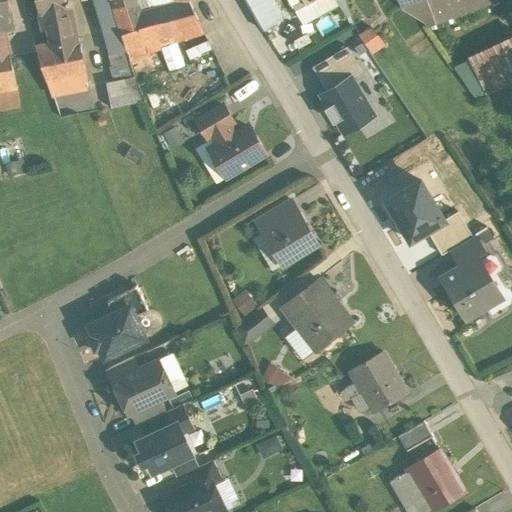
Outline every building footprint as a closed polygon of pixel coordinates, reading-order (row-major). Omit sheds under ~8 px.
[(7,0),(0,0),(0,31),(5,30),(13,28),(7,0)] [(110,0),(35,0),(38,13),(67,8),(66,5),(68,5),(68,1),(66,1),(65,0),(92,0),(102,31),(103,32),(119,26),(115,12),(110,0)] [(110,0),(115,12),(122,35),(139,28),(135,17),(133,11),(131,12),(130,8),(135,6),(133,0),(110,0)] [(145,0),(150,11),(135,17),(139,28),(122,35),(129,58),(161,47),(159,44),(173,40),(175,43),(203,32),(187,0),(145,0)] [(270,0),(244,0),(257,23),(262,31),(281,20),(270,0)] [(315,0),(306,5),(292,13),(298,25),(335,3),(333,0),(315,0)] [(497,0),(423,0),(401,8),(423,23),(424,25),(449,16),(450,18),(497,1),(497,0)] [(67,8),(38,13),(43,29),(47,29),(50,43),(50,45),(73,40),(73,39),(67,8)] [(119,26),(103,32),(110,54),(126,49),(119,26)] [(371,29),(359,36),(365,44),(374,38),(377,37),(371,29)] [(5,30),(0,31),(0,91),(17,89),(5,30)] [(310,65),(347,43),(342,34),(288,67),(294,75),(310,65)] [(511,36),(463,59),(465,63),(454,68),(475,100),(511,81),(511,36)] [(73,40),(50,45),(50,43),(35,46),(47,82),(85,74),(78,38),(73,39),(73,40)] [(374,38),(365,44),(371,54),(381,48),(374,38)] [(347,47),(312,68),(327,92),(350,78),(362,71),(347,47)] [(126,49),(110,54),(114,67),(129,62),(126,49)] [(114,67),(110,68),(114,81),(106,83),(111,108),(144,101),(133,75),(129,62),(114,67)] [(85,74),(47,82),(51,95),(89,88),(88,87),(87,87),(85,74)] [(336,120),(344,133),(373,116),(350,78),(327,92),(321,95),(328,107),(326,109),(334,122),(336,120)] [(222,105),(197,120),(207,137),(229,124),(233,122),(222,105)] [(229,124),(212,135),(217,143),(209,148),(226,178),(264,155),(246,126),(234,133),(229,124)] [(444,221),(444,220),(419,180),(385,200),(410,242),(427,231),(444,221)] [(291,200),(269,213),(275,225),(263,232),(282,265),(317,244),(291,200)] [(450,250),(473,237),(457,212),(444,220),(444,221),(427,231),(442,255),(450,250)] [(473,237),(450,250),(460,267),(472,259),(473,260),(478,258),(485,253),(474,235),(473,237)] [(460,267),(441,279),(466,319),(486,307),(483,302),(499,292),(478,258),(473,260),(472,259),(460,267)] [(316,280),(282,306),(315,349),(345,326),(323,298),(328,294),(316,280)] [(136,286),(107,302),(113,314),(129,306),(135,316),(148,310),(136,286)] [(245,289),(232,298),(244,314),(256,305),(245,289)] [(113,314),(89,325),(94,336),(91,338),(95,348),(99,346),(104,357),(145,338),(135,316),(129,306),(113,314)] [(260,309),(236,327),(243,345),(271,324),(260,309)] [(406,393),(381,351),(348,371),(362,394),(368,405),(373,412),(406,393)] [(133,357),(107,369),(113,381),(139,369),(138,369),(133,357)] [(158,360),(138,369),(139,369),(113,381),(116,388),(122,390),(125,389),(128,395),(127,395),(125,400),(131,412),(132,412),(131,411),(159,398),(160,399),(173,392),(158,360)] [(362,394),(353,399),(360,410),(368,405),(362,394)] [(159,398),(131,411),(132,412),(138,425),(150,419),(166,412),(160,399),(159,398)] [(166,412),(150,419),(156,432),(177,422),(178,423),(189,418),(182,404),(166,412)] [(424,421),(399,436),(407,450),(432,436),(424,421)] [(156,432),(136,441),(141,451),(136,454),(141,465),(147,463),(152,473),(171,464),(192,454),(178,423),(177,422),(156,432)] [(440,449),(405,468),(407,471),(430,510),(430,511),(431,511),(464,491),(440,449)] [(192,454),(171,464),(176,477),(184,473),(198,466),(192,454)] [(198,466),(184,473),(189,485),(209,476),(214,485),(223,481),(213,460),(198,466)] [(426,511),(430,510),(407,471),(398,477),(398,475),(392,479),(393,480),(389,482),(407,511),(426,511)] [(189,485),(164,497),(171,511),(222,511),(226,510),(214,485),(209,476),(189,485)]
